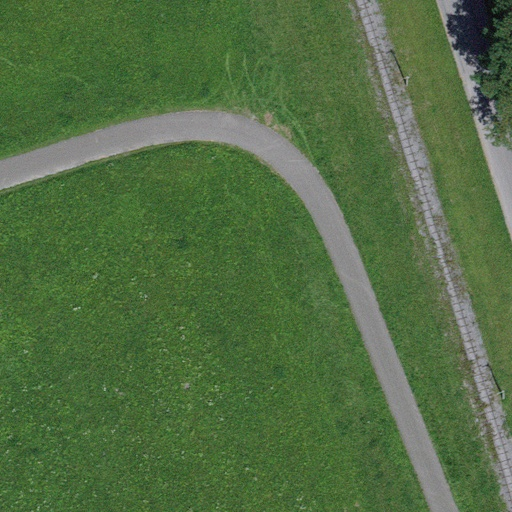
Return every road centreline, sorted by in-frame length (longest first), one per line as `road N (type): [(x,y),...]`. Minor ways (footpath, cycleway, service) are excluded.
road 1 (track): [(454,511),(341,217),(321,180),(289,151),(251,128),(164,129),(0,178)]
road 2 (residential): [(471,0),(511,117)]
